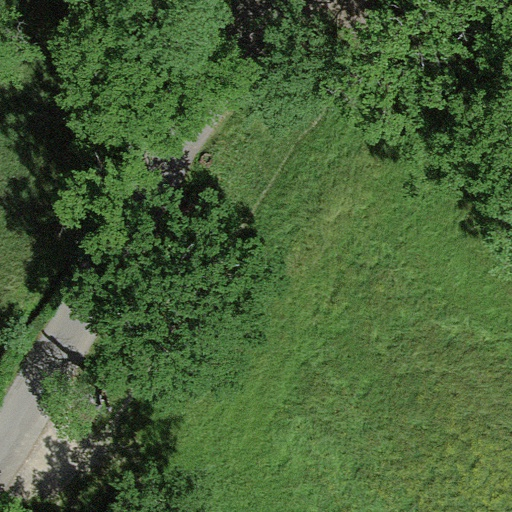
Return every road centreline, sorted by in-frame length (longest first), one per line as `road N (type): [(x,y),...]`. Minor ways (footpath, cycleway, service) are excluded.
road 1 (unclassified): [(280,0),(170,160),(0,455)]
road 2 (track): [(381,0),(511,137)]
